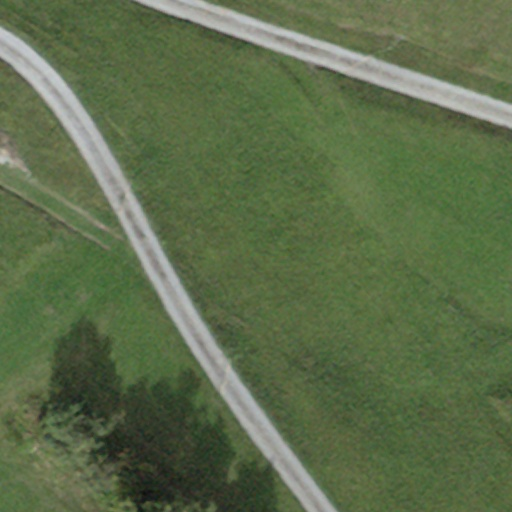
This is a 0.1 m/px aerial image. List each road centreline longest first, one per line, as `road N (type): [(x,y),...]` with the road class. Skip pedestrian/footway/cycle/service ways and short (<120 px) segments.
road 1 (track): [(0,43),(77,124),(164,282),(319,511)]
road 2 (track): [(511,119),(168,0)]
road 3 (track): [(164,282),(0,178)]
